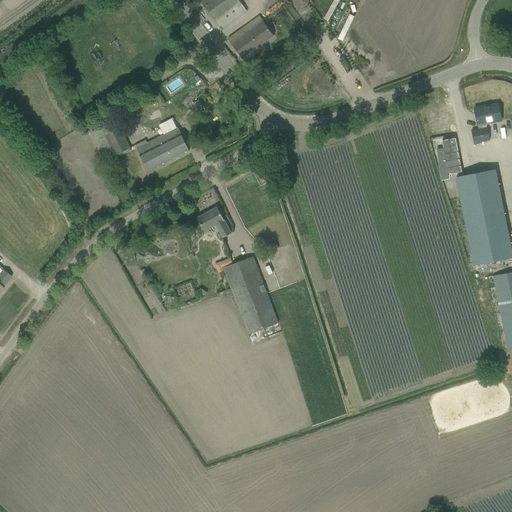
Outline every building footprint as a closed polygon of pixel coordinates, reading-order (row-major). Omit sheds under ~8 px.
[(247,11),(238,0),(199,0),(221,30),(247,11)] [(275,10),(287,1),(286,0),(270,0),(269,1),(275,10)] [(274,36),(268,28),(259,16),(228,39),(242,59),(274,36)] [(336,79),(343,75),(326,42),(318,46),(336,79)] [(199,100),(193,104),(196,110),(202,106),(199,100)] [(449,134),(439,102),(419,108),(431,148),(440,145),(438,138),(449,134)] [(471,131),(473,141),(474,144),(489,141),(485,124),(501,121),(499,114),(498,104),(497,104),(497,105),(485,108),(484,106),(474,108),(479,130),(471,131)] [(170,110),(156,118),(161,127),(176,119),(170,110)] [(130,149),(117,120),(90,134),(104,161),(130,149)] [(136,148),(144,163),(148,172),(189,151),(185,142),(177,128),(163,135),(160,128),(147,134),(145,141),(136,146),(137,148),(136,148)] [(445,171),(458,168),(453,147),(432,152),(435,163),(442,162),(445,171)] [(262,182),(274,176),(270,169),(258,175),(262,182)] [(455,177),(473,266),(511,258),(511,250),(496,169),(463,176),(455,177)] [(253,225),(264,219),(273,215),(269,207),(262,211),(258,204),(242,213),(246,220),(250,218),(253,225)] [(216,225),(223,238),(231,233),(224,220),(217,207),(197,218),(204,231),(216,225)] [(275,243),(265,246),(268,253),(277,249),(275,243)] [(223,268),(226,277),(248,334),(278,323),(256,266),(253,257),(223,268)] [(0,292),(4,288),(3,287),(11,277),(4,271),(3,270),(0,274),(0,292)] [(507,351),(511,350),(511,272),(492,276),(507,351)] [(347,392),(349,400),(359,396),(357,388),(347,392)]
